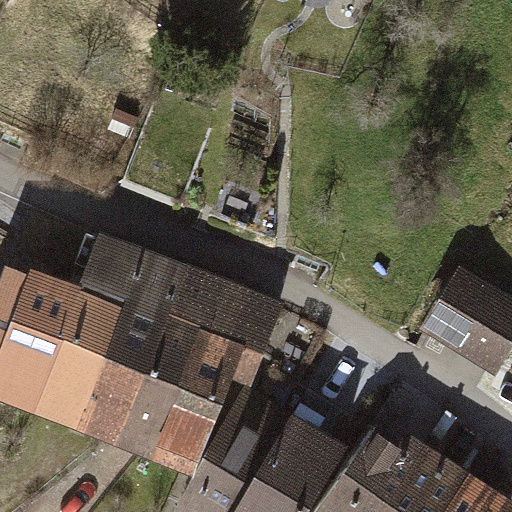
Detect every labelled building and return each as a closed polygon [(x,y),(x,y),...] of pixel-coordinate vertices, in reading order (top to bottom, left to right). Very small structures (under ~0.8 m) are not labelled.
[(138,116),(116,107),(107,128),(129,137),(138,116)] [(109,438),(181,259),(97,226),(76,280),(119,297),(69,422),(109,438)] [(0,395),(26,405),(76,280),(25,260),(22,267),(1,258),(0,260),(0,395)] [(146,453),(217,273),(181,259),(109,438),(146,453)] [(455,350),(496,285),(458,262),(417,327),(455,350)] [(281,298),(217,273),(146,453),(187,469),(226,372),(248,381),(281,298)] [(119,297),(76,280),(26,405),(69,422),(119,297)] [(511,343),(511,295),(496,285),(455,350),(493,374),(511,343)] [(178,511),(225,511),(288,408),(243,382),(169,506),(178,511)] [(289,406),(288,408),(225,511),(300,511),(344,439),(289,406)] [(371,511),(424,437),(382,408),(309,511),(371,511)] [(435,511),(467,467),(424,437),(371,511),(435,511)] [(511,511),(511,498),(467,467),(435,511),(511,511)]
